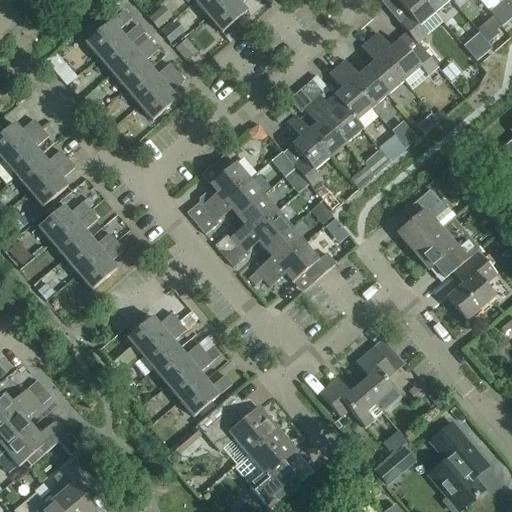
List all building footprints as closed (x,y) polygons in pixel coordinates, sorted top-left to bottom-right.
[(208,20),(231,0),(199,0),(194,4),(208,20)] [(231,0),(208,20),(221,36),(247,14),(240,7),(247,0),(231,0)] [(418,28),(434,14),(422,0),(394,0),(407,14),(397,22),(416,44),(426,36),(418,28)] [(450,0),(422,0),(434,14),(450,0)] [(511,6),(496,20),(501,27),(511,18),(511,6)] [(158,31),(158,30),(172,18),(162,7),(147,19),(158,31)] [(97,61),(98,61),(123,40),(118,34),(131,23),(123,13),(84,46),(97,61)] [(487,42),(503,29),(501,27),(496,20),(493,17),(477,31),(487,42)] [(161,34),(170,44),(185,31),(176,22),(161,34)] [(370,42),(404,83),(420,69),(428,79),(438,70),(419,47),(409,55),(399,43),(390,50),(378,35),(370,42)] [(111,77),(149,44),(143,36),(129,47),(123,40),(98,61),(111,77)] [(186,63),(197,54),(186,40),(174,50),(186,63)] [(388,96),(404,83),(370,42),(362,49),(374,64),(366,71),(388,96)] [(149,44),(111,77),(125,92),(149,71),(144,64),(157,53),(149,44)] [(84,65),(67,47),(49,64),(66,82),(84,65)] [(388,96),(366,71),(358,77),(346,63),(338,70),(372,110),(388,96)] [(138,108),(176,75),(169,66),(155,78),(149,71),(125,92),(138,108)] [(452,67),(439,74),(447,87),(459,79),(452,67)] [(356,124),(356,123),(372,110),(338,70),(330,77),(342,91),(334,98),(340,106),(341,106),(356,124)] [(176,75),(138,108),(151,123),(176,102),(170,95),(184,84),(176,75)] [(341,106),(340,106),(332,113),(319,98),(323,95),(311,82),(300,91),(346,145),(362,131),(356,123),(356,124),(341,106)] [(329,159),(346,145),(300,91),(288,101),(300,115),(303,112),(316,127),(308,133),(329,159)] [(95,116),(104,108),(98,102),(89,110),(95,116)] [(278,125),(290,116),(284,108),(272,118),(278,125)] [(308,133),(295,118),(287,126),(299,140),(291,147),(301,159),(293,167),(311,188),(312,188),(315,192),(322,186),(318,182),(321,180),(314,172),(329,159),(308,133)] [(0,160),(2,163),(41,130),(34,122),(20,133),(14,126),(0,137),(0,160)] [(15,179),(40,157),(34,151),(48,139),(41,130),(2,163),(15,179)] [(511,142),(503,151),(511,161),(511,142)] [(384,157),(389,163),(398,155),(399,154),(394,148),(384,157)] [(389,163),(384,157),(381,152),(364,167),(366,169),(373,177),(378,173),(387,165),(388,164),(389,163)] [(28,194),(67,162),(59,153),(46,164),(40,157),(15,179),(28,194)] [(195,208),(186,216),(188,218),(196,227),(249,182),(235,166),(233,167),(225,157),(216,164),(225,174),(209,187),(217,196),(212,200),(209,196),(205,196),(199,201),(198,205),(195,208)] [(67,162),(28,194),(42,210),(67,189),(61,182),(74,170),(67,162)] [(237,220),(263,198),(249,182),(196,227),(205,237),(217,226),(215,224),(229,212),(237,220)] [(444,225),(445,226),(455,218),(447,209),(444,211),(428,192),(407,209),(415,219),(396,235),(411,253),(444,225)] [(226,238),(213,248),(223,260),(235,249),(276,214),(263,198),(237,220),(243,228),(228,241),(226,238)] [(50,245),(89,213),(82,204),(68,216),(62,209),(37,229),(50,245)] [(12,212),(0,222),(0,223),(8,233),(21,222),(12,212)] [(63,261),(88,240),(83,234),(97,222),(89,213),(50,245),(63,261)] [(264,252),(290,230),(276,214),(235,249),(242,257),(257,244),(264,252)] [(452,235),(445,226),(444,225),(411,253),(427,272),(441,260),(449,269),(452,274),(479,252),(474,247),(459,229),(452,235)] [(304,246),(290,230),(264,252),(271,260),(248,280),(254,287),(262,281),(304,246)] [(484,253),(495,266),(511,250),(511,240),(506,234),(484,253)] [(88,240),(63,261),(77,277),(116,244),(108,235),(94,247),(88,240)] [(22,268),(31,260),(17,243),(8,251),(22,268)] [(116,244),(77,277),(90,293),(115,272),(108,264),(122,252),(116,244)] [(304,275),(313,285),(317,282),(332,269),(335,267),(326,256),(318,263),(304,246),(262,281),(269,289),(285,276),(292,285),(293,285),(304,275)] [(465,322),(492,299),(482,287),(495,276),(477,255),(452,276),(461,287),(446,300),(465,322)] [(138,356),(178,323),(170,314),(157,326),(150,319),(125,340),(138,356)] [(503,333),(511,325),(511,324),(506,318),(497,326),(503,333)] [(152,372),(177,350),(171,343),(185,331),(178,323),(138,356),(152,372)] [(358,388),(381,415),(399,400),(384,381),(402,365),(382,342),(355,365),(368,380),(358,388)] [(165,387),(204,355),(196,346),(183,357),(177,350),(152,372),(165,387)] [(178,403),(204,382),(198,374),(211,363),(204,355),(165,387),(178,403)] [(204,382),(178,403),(192,419),(230,386),(222,377),(209,388),(204,382)] [(381,415),(358,388),(349,396),(337,381),(319,396),(339,420),(348,412),(363,430),(381,415)] [(44,391),(36,383),(27,391),(34,399),(44,391)] [(420,383),(407,393),(416,403),(428,393),(420,383)] [(0,428),(34,399),(27,391),(11,405),(3,396),(0,399),(0,428)] [(0,448),(3,453),(31,430),(24,422),(41,407),(34,399),(0,428),(0,448)] [(275,431),(257,410),(236,428),(219,408),(196,428),(203,436),(218,454),(233,442),(245,456),(275,431)] [(31,430),(3,453),(18,470),(26,462),(31,468),(63,440),(59,434),(62,431),(55,423),(38,438),(31,430)] [(488,468),(452,425),(429,444),(445,463),(428,477),(447,500),(444,503),(450,511),(453,511),(456,510),(457,511),(472,500),(474,501),(478,498),(476,497),(484,490),(475,478),(488,468)] [(172,448),(169,450),(176,458),(199,437),(192,429),(172,448)] [(275,431),(245,456),(262,476),(248,489),(266,511),(299,484),(281,463),(293,453),(275,431)] [(49,494),(63,511),(94,511),(95,511),(80,495),(92,483),(74,462),(52,480),(58,486),(49,494)] [(394,477),(383,464),(373,473),(384,486),(394,477)] [(63,511),(49,494),(39,502),(34,495),(14,511),(63,511)]
